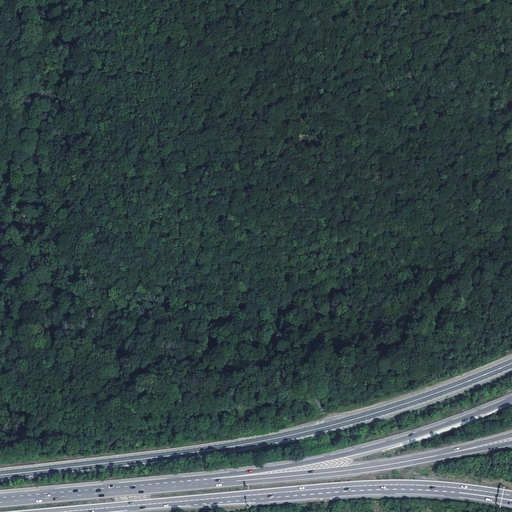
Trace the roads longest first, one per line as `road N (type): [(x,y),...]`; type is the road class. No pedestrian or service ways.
road 1 (secondary): [(0,474),(283,436),(511,362)]
road 2 (motorway): [(61,511),(356,485),(459,488)]
road 3 (motorway): [(511,400),(368,448),(193,484)]
road 4 (motorway): [(476,447),(193,484)]
road 5 (motorway): [(193,484),(0,502)]
